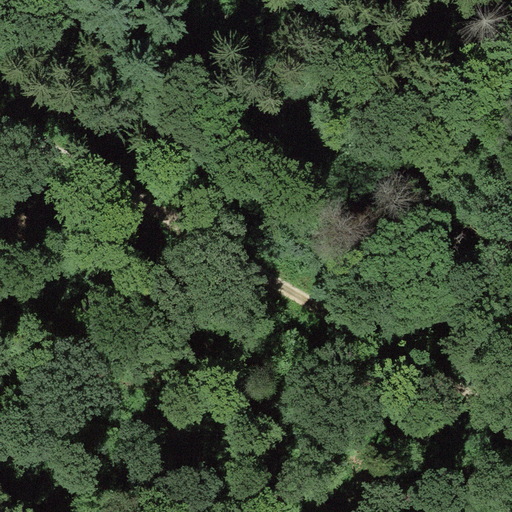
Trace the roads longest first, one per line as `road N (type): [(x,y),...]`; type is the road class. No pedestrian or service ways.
road 1 (track): [(0,121),(511,428)]
road 2 (track): [(0,496),(276,494),(511,507)]
